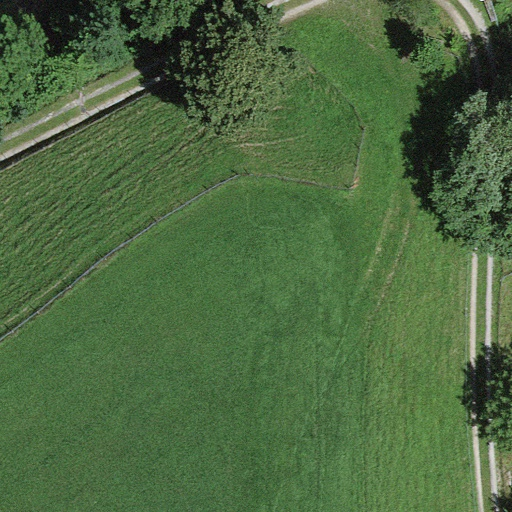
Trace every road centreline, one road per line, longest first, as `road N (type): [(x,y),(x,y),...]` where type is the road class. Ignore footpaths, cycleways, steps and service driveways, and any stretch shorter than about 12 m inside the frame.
road 1 (track): [(454,0),(482,40),(489,93),(480,424),(489,511)]
road 2 (track): [(0,150),(311,0)]
